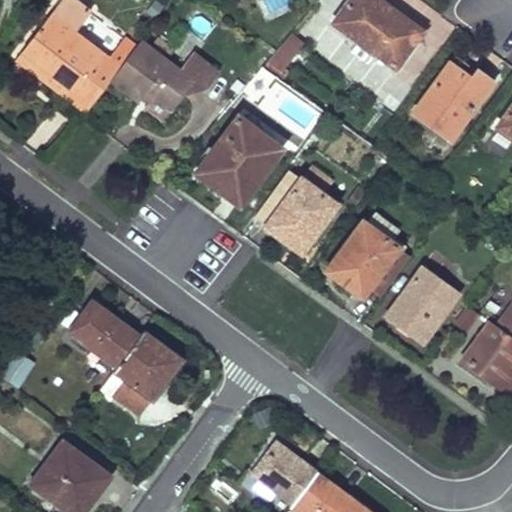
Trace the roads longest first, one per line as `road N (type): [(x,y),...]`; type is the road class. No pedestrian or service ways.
road 1 (residential): [(0,169),(256,362)]
road 2 (residential): [(475,493),(442,492),(410,475),(256,362)]
road 3 (residential): [(256,362),(149,511)]
